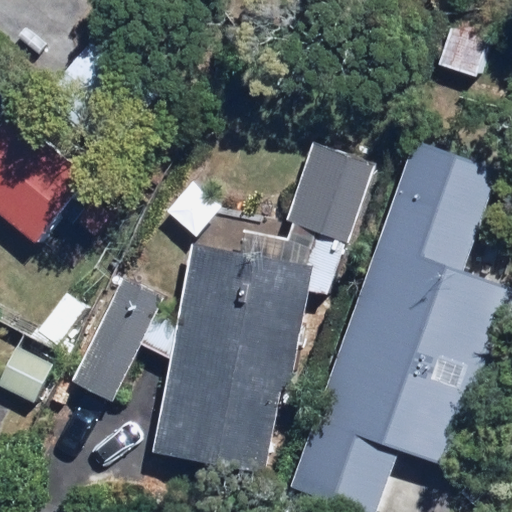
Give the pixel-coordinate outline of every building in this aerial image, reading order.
[(476,84),(492,41),(447,25),(432,68),(476,84)] [(158,106),(94,48),(45,102),(109,160),(158,106)] [(13,121),(0,135),(0,212),(46,251),(96,191),(13,121)] [(503,179),(416,147),(287,493),(337,511),(378,511),(398,460),(450,479),(511,309),(511,291),(467,275),(503,179)] [(322,291),(371,168),(327,150),(295,230),(256,215),(241,252),(191,244),(156,458),(268,477),(282,396),(294,398),(313,287),(322,291)] [(165,301),(120,278),(62,389),(107,412),(165,301)]
